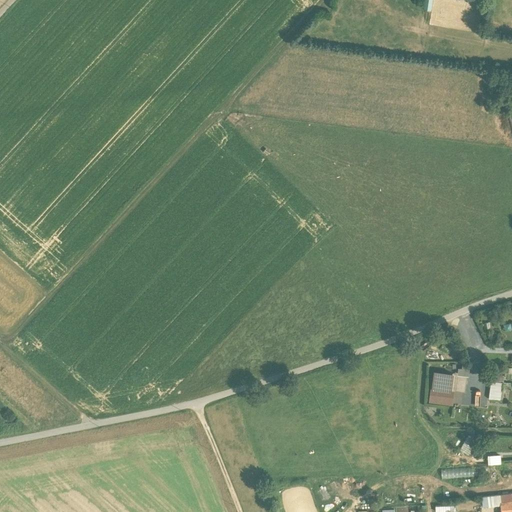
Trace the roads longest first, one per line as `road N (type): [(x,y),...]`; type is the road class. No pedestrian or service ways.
road 1 (track): [(324,0),(3,344)]
road 2 (track): [(439,322),(196,404),(0,442)]
road 3 (track): [(88,425),(0,341)]
